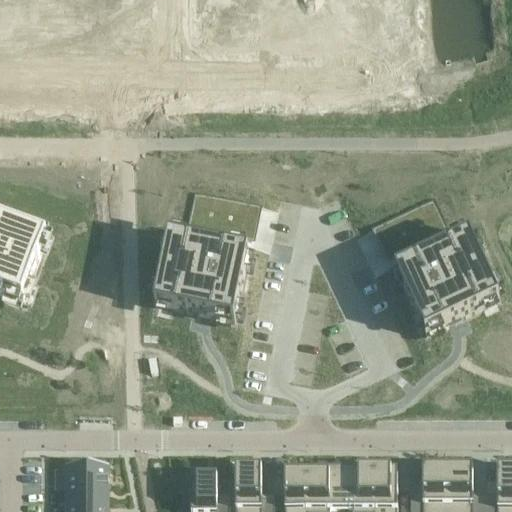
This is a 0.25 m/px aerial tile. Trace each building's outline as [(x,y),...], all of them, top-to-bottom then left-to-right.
[(13,5),(13,30),(26,31),(26,56),(48,56),(48,16),(26,16),(26,5),(13,5)] [(48,16),(48,56),(71,56),(71,31),(84,31),(84,5),(71,5),(71,16),(48,16)] [(90,5),(90,31),(102,30),(102,60),(128,60),(128,15),(102,15),(102,5),(90,5)] [(255,223),(258,209),(195,197),(192,210),(190,218),(188,232),(251,245),(254,231),(255,223)] [(449,237),(443,224),(439,217),(434,204),(375,231),(381,244),(385,252),(391,264),(449,237)] [(0,298),(24,307),(48,243),(0,225),(0,298)] [(169,242),(155,311),(210,322),(235,327),(249,258),(169,242)] [(453,266),(379,301),(409,365),(483,330),(453,266)] [(236,467),(235,511),(274,511),(274,498),(262,498),(262,472),(249,472),(249,467),(236,467)] [(329,472),(328,511),(353,511),(354,467),(339,467),(339,472),(329,472)] [(353,511),(375,511),(376,472),(366,472),(366,467),(354,467),(353,511)] [(411,498),(410,511),(448,511),(448,467),(423,467),(423,498),(411,498)] [(448,467),(448,511),(485,511),(485,498),(473,498),(473,472),(460,472),(460,467),(448,467)] [(485,498),(485,511),(511,511),(511,467),(511,472),(498,472),(498,498),(485,498)] [(66,503),(109,503),(109,468),(66,468),(66,503)] [(285,472),(285,511),(307,511),(307,477),(298,477),(298,472),(285,472)] [(307,477),(307,511),(328,511),(329,472),(317,472),(317,477),(307,477)] [(397,511),(398,472),(376,472),(375,511),(397,511)] [(218,478),(187,478),(188,494),(191,494),(191,511),(229,511),(230,499),(218,499),(218,478)] [(109,511),(109,503),(66,503),(65,511),(109,511)]
